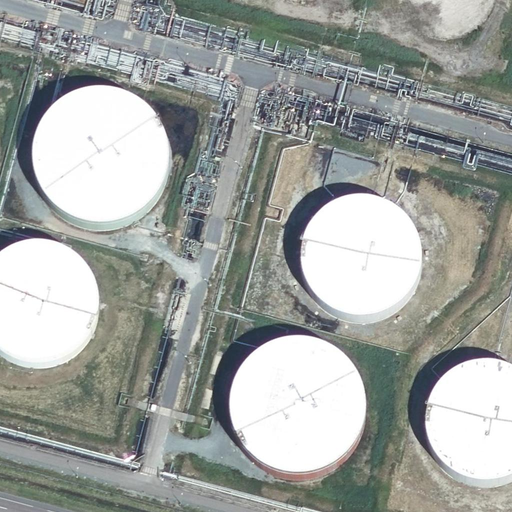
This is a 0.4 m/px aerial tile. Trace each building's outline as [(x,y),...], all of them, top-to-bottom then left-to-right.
[(496,0),(397,0),(398,1),(400,6),(402,12),(406,18),(410,23),(414,27),(420,31),(425,34),(431,36),(437,38),(444,39),(450,39),(456,38),(463,36),(469,34),(474,31),(479,27),(484,23),(488,18),(492,13),(494,7),(496,1),(496,0)] [(163,187),(166,179),(168,171),(168,163),(168,154),(166,146),(163,138),(160,130),(155,123),(150,116),(144,110),(137,105),(130,101),(122,98),(113,96),(105,95),(96,95),(88,96),(80,98),(72,101),(64,105),(57,110),(51,116),(46,122),(41,129),(37,137),(35,145),(33,154),(33,162),(33,170),(35,179),(37,187),(41,195),(45,202),(51,209),(57,214),(64,219),(71,223),(79,227),(87,229),(96,230),(104,230),(113,229),(121,227),(129,224),(136,220),(143,215),(150,209),(155,202),(160,195),(163,187)] [(419,277),(421,270),(421,263),(421,255),(419,248),(417,241),(414,234),(410,227),(405,222),(400,217),(394,212),(387,208),(380,206),(373,204),(365,203),(358,203),(350,204),(343,205),(336,208),(330,212),(323,216),(318,221),(313,227),(309,233),(306,240),(304,247),(302,255),(302,262),(302,270),(303,277),(306,284),(309,291),(313,297),(318,303),(323,308),(329,313),(336,316),(343,319),(350,321),(357,322),(365,322),(372,321),(380,319),(387,317),(393,313),(399,309),(405,304),(410,298),(414,291),(417,285),(419,277)] [(98,321),(99,314),(100,306),(99,299),(98,291),(96,284),(92,277),(88,271),(84,265),(78,260),(72,256),(66,252),(59,249),(51,247),(44,246),(36,246),(29,247),(22,249),(15,252),(8,255),(2,260),(0,261),(0,350),(1,352),(7,356),(14,360),(21,363),(28,365),(36,366),(43,366),(51,365),(58,363),(65,360),(72,357),(78,352),(83,347),(88,341),(92,335),(95,328),(98,321)] [(361,436),(363,428),(365,420),(366,411),(365,403),(364,395),(361,386),(358,379),(353,371),(348,365),(341,359),(334,354),(327,350),(319,347),(311,345),(302,343),(294,343),(285,344),(277,347),(269,350),(262,354),(255,359),(249,364),(243,371),(239,378),(235,386),(232,394),(231,402),(230,411),(231,419),(232,428),(235,436),(238,443),(243,451),(248,457),(255,463),(261,468),(269,472),(277,475),(285,478),(293,479),(302,479),(310,478),(319,476),(326,473),(334,468),(341,463),(347,458),(353,451),(357,444),(361,436)] [(511,373),(504,370),(497,368),(490,367),(482,367),(475,368),(467,370),(460,373),(454,376),(448,381),(442,386),(437,392),(433,398),(430,405),(428,412),(426,419),(426,427),(426,434),(428,442),(430,449),(433,455),(437,462),(442,468),(447,473),(453,477),(460,481),(467,484),(474,486),(482,487),(489,487),(497,486),(504,484),(511,481),(511,480),(511,373)]
